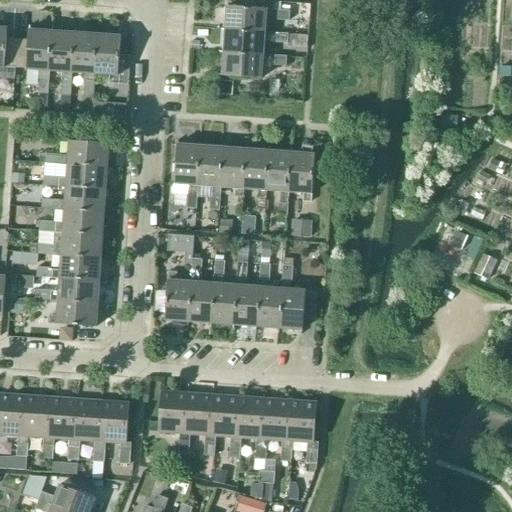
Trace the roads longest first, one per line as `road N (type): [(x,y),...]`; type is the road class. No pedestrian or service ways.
road 1 (residential): [(459,310),(428,391),(134,374)]
road 2 (residential): [(134,374),(152,0)]
road 3 (residential): [(134,374),(0,365)]
